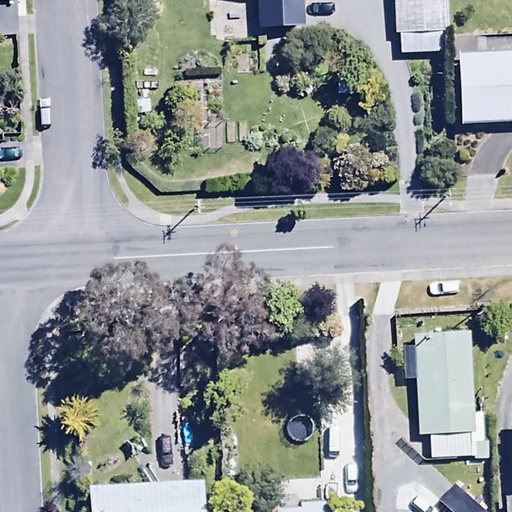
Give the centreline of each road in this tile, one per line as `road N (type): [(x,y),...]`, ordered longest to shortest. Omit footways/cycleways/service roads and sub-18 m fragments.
road 1 (unclassified): [(511,240),(80,262)]
road 2 (residential): [(66,0),(80,262)]
road 3 (residential): [(0,299),(10,511)]
